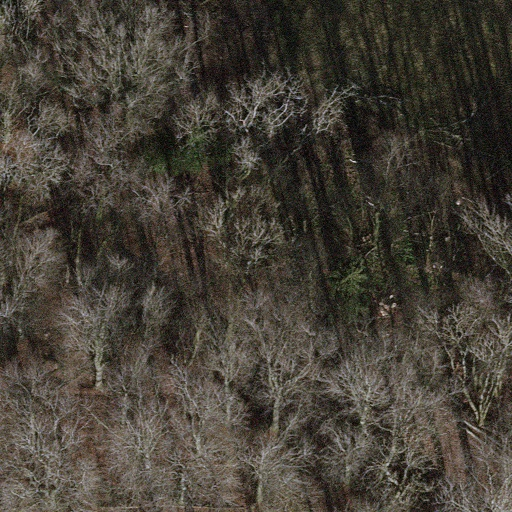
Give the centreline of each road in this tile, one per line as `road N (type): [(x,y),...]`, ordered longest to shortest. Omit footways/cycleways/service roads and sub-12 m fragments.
road 1 (track): [(511,487),(115,199),(0,87)]
road 2 (track): [(511,192),(183,31),(56,0)]
